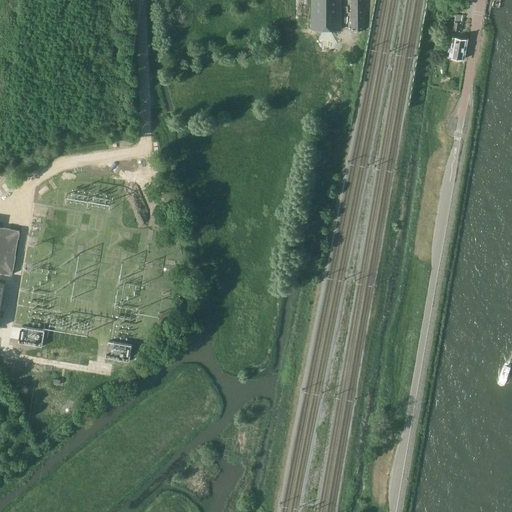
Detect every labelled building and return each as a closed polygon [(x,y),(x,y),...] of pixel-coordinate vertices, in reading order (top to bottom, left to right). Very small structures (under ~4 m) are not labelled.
[(341,30),(341,0),(311,0),(312,30),(321,30),(320,34),(315,44),(321,55),(334,54),(340,43),(334,34),(334,30),(341,30)] [(352,0),(353,30),(365,30),(364,0),(352,0)] [(463,16),(456,15),(453,30),(460,32),(463,16)] [(466,39),(456,37),(454,48),(451,47),(449,57),(463,60),(466,39)] [(0,272),(13,275),(20,230),(0,226),(0,272)]
